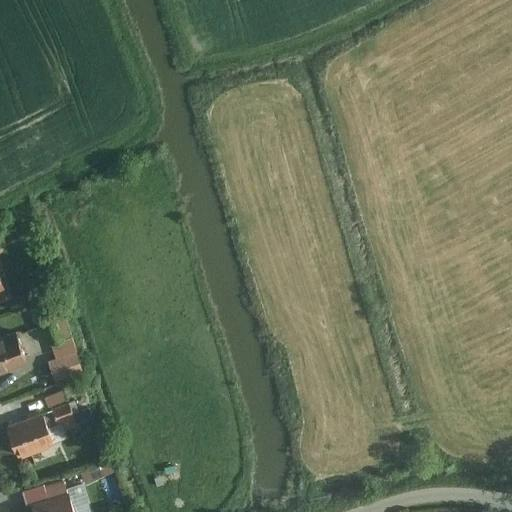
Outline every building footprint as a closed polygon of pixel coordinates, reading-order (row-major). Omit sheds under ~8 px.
[(16,331),(0,337),(0,370),(27,360),(16,331)] [(73,340),(47,348),(57,379),(83,370),(73,340)] [(44,412),(8,425),(19,455),(55,441),(49,427),(44,413),(44,412)] [(105,463),(87,469),(90,480),(109,474),(105,463)] [(48,498),(32,502),(33,503),(35,511),(74,511),(68,493),(68,491),(64,480),(44,486),(48,498)]
